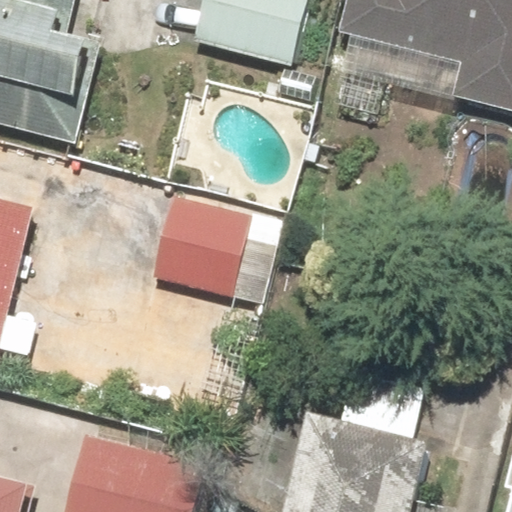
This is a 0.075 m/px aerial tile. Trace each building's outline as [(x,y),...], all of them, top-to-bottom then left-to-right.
[(0,0),(0,5),(114,43),(128,0),(0,0)] [(317,0),(213,0),(204,44),(304,65),(317,0)] [(460,94),(511,110),(511,0),(398,0),(398,5),(473,28),(460,94)] [(0,302),(26,203),(0,192),(0,302)] [(261,209),(181,194),(165,283),(245,297),(261,209)] [(435,511),(455,443),(333,410),(304,511),(435,511)] [(190,511),(202,461),(72,431),(53,511),(190,511)] [(39,511),(49,471),(0,453),(0,511),(39,511)]
